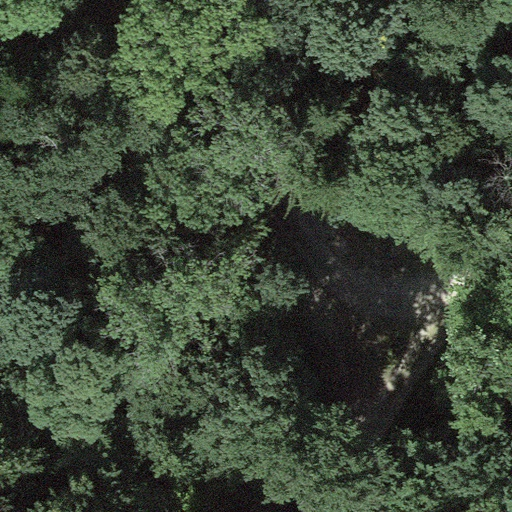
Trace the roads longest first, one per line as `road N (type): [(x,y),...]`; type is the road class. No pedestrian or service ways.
road 1 (track): [(95,0),(407,364)]
road 2 (track): [(315,511),(407,364),(511,221)]
